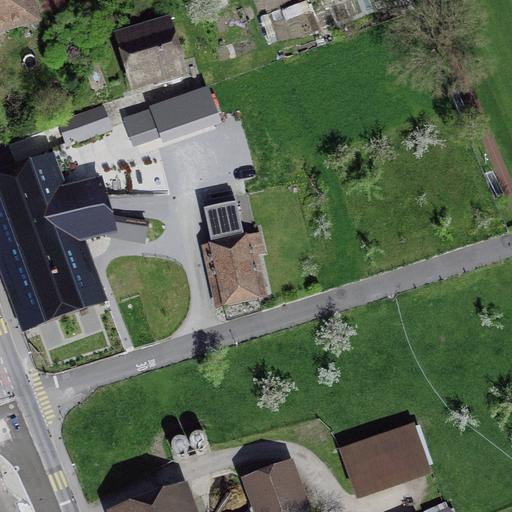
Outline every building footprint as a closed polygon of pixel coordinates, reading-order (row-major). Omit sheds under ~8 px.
[(34,0),(0,0),(0,35),(41,25),(34,0)] [(117,39),(133,93),(187,78),(171,23),(117,39)] [(220,120),(237,114),(229,94),(212,100),(220,120)] [(94,135),(101,154),(105,166),(163,146),(164,151),(221,132),(209,96),(94,135)] [(101,154),(94,135),(57,148),(64,167),(101,154)] [(55,158),(0,175),(0,271),(21,335),(102,308),(84,254),(119,242),(98,179),(66,190),(55,158)] [(245,238),(209,245),(222,310),(261,302),(252,259),(265,257),(262,237),(246,241),(245,238)] [(414,428),(343,452),(360,502),(431,477),(414,428)] [(293,462),(241,481),(252,511),(306,511),(311,510),(293,462)] [(192,511),(184,488),(114,511),(113,511),(192,511)] [(424,511),(454,511),(450,500),(424,511)]
